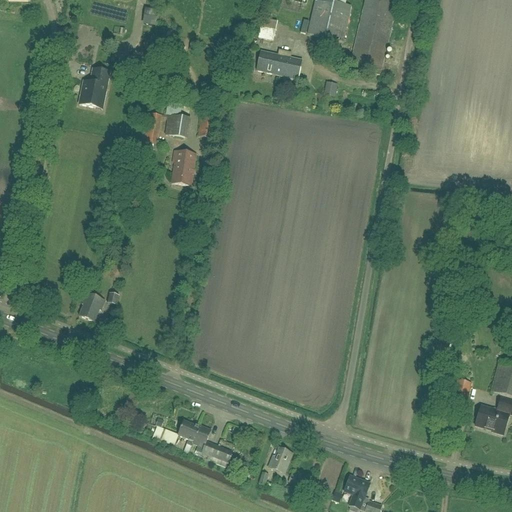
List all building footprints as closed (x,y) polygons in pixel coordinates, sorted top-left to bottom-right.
[(280,0),(279,10),(299,13),(299,8),(306,10),(308,0),(289,0),(290,1),(286,0),(280,0)] [(343,44),(351,9),(315,0),(307,36),(343,44)] [(381,71),(397,0),(365,0),(350,64),(381,71)] [(154,28),(156,13),(146,11),(143,25),(154,28)] [(276,23),(262,20),(257,40),(272,43),(276,23)] [(260,53),(256,73),(277,77),(282,53),(279,52),(278,57),(260,53)] [(289,60),(290,55),(282,53),(277,77),(298,82),(302,62),(289,60)] [(140,69),(141,60),(127,57),(125,66),(140,69)] [(95,110),(102,111),(104,98),(109,74),(93,71),(90,85),(84,83),(83,85),(82,86),(81,88),(82,90),(79,107),(95,110)] [(336,86),(326,84),(323,98),(334,100),(336,86)] [(158,135),(161,117),(145,114),(143,122),(148,123),(147,133),(141,132),(139,142),(143,143),(143,145),(156,147),(158,135)] [(187,140),(190,120),(168,116),(164,137),(187,140)] [(212,141),(216,118),(201,116),(198,139),(212,141)] [(191,188),(195,157),(174,154),(172,165),(175,165),(171,186),(191,188)] [(85,297),(86,295),(86,296),(89,288),(80,285),(76,294),(85,297)] [(105,303),(86,296),(86,295),(85,297),(81,306),(83,307),(79,319),(94,325),(99,312),(101,313),(105,303)] [(116,308),(118,298),(108,295),(106,305),(116,308)] [(446,361),(448,343),(432,341),(430,359),(446,361)] [(511,400),(511,366),(498,363),(490,394),(511,400)] [(466,406),(471,384),(456,381),(452,403),(466,406)] [(511,417),(511,403),(500,400),(496,413),(481,408),(480,408),(475,428),(491,433),(491,434),(503,437),(509,417),(511,417)] [(203,450),(206,444),(211,432),(201,428),(200,430),(183,423),(178,438),(193,444),(192,446),(203,450)] [(171,448),(176,436),(167,432),(162,445),(171,448)] [(206,444),(203,450),(202,455),(227,466),(232,454),(206,444)] [(284,476),(292,456),(279,451),(275,459),(273,458),(268,470),(284,476)] [(264,489),(268,477),(261,475),(257,487),(264,489)] [(306,501),(308,497),(313,484),(291,476),(288,485),(297,488),(293,497),(297,498),(306,501)] [(364,502),(369,486),(349,479),(344,495),(353,498),(349,508),(359,511),(363,501),(364,502)] [(341,497),(334,494),(331,503),(338,506),(341,497)] [(379,511),(381,508),(368,503),(365,511),(379,511)]
